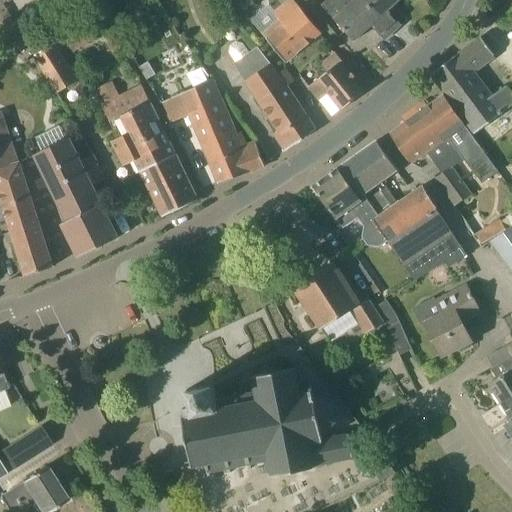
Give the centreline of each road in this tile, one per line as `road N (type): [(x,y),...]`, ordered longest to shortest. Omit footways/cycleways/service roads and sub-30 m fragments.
road 1 (tertiary): [(34,302),(261,196),(338,142),(419,68),(467,0)]
road 2 (residential): [(145,511),(34,302)]
road 3 (residential): [(511,470),(458,401),(460,381),(495,352)]
